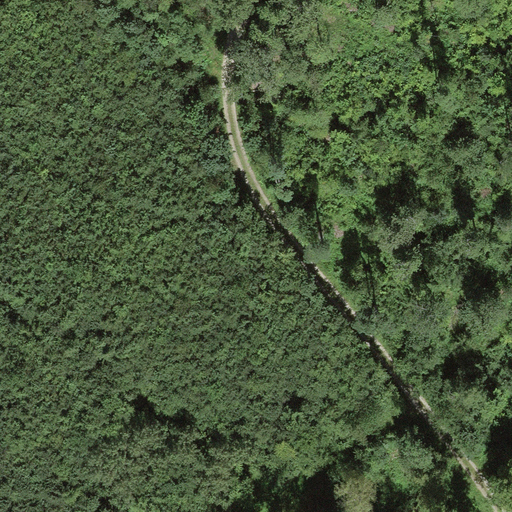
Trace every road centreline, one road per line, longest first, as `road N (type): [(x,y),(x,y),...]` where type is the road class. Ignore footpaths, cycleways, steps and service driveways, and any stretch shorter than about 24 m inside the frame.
road 1 (track): [(497,511),(277,229),(232,155),(223,100),(230,43),(247,0)]
road 2 (track): [(0,142),(54,174),(169,215),(185,215),(246,179)]
road 3 (track): [(0,290),(95,350),(128,416)]
